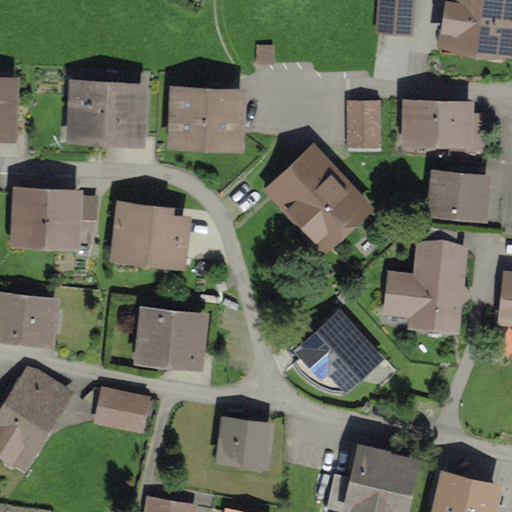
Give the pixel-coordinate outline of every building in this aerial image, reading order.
[(412,34),(414,0),(380,0),(378,31),(412,34)] [(511,0),(444,0),(439,44),(511,53),(511,0)] [(13,86),(0,85),(0,143),(9,144),(13,86)] [(137,91),(69,87),(66,142),(135,145),(137,91)] [(240,97),(170,92),(166,149),(237,153),(240,97)] [(473,99),(407,97),(405,139),(472,142),(473,99)] [(381,101),(347,101),(347,145),(380,145),(381,101)] [(366,211),(312,152),(265,195),(318,253),(366,211)] [(489,181),(434,175),(429,217),(485,223),(489,181)] [(76,198),(13,194),(10,247),(73,250),(76,198)] [(186,215),(116,206),(109,261),(179,270),(186,215)] [(418,245),(415,279),(390,277),(386,318),(411,321),(409,335),(457,339),(466,249),(418,245)] [(511,278),(505,278),(500,328),(511,329),(511,278)] [(338,281),(293,323),(352,386),(397,343),(338,281)] [(53,306),(0,300),(0,343),(48,349),(53,306)] [(202,322),(142,315),(136,366),(197,373),(202,322)] [(22,361),(0,394),(0,442),(12,450),(56,383),(22,361)] [(151,400),(107,389),(100,420),(144,430),(151,400)] [(273,422),(226,416),(221,460),(268,465),(273,422)] [(398,511),(413,460),(361,446),(345,505),(369,511),(398,511)] [(495,511),(501,488),(447,476),(438,511),(495,511)] [(185,511),(188,499),(147,491),(142,511),(185,511)]
